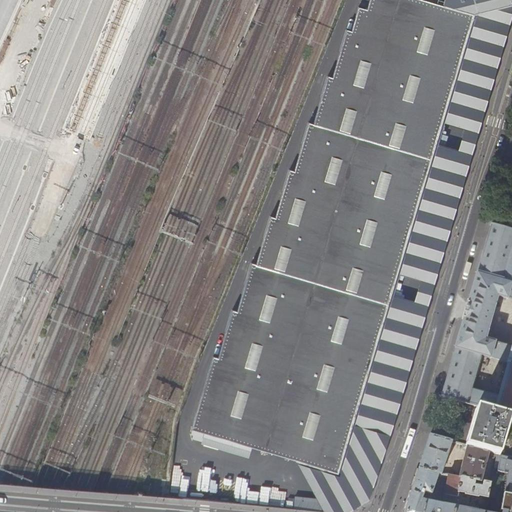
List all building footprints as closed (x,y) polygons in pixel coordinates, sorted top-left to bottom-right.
[(423,0),(369,0),(367,9),(359,6),(352,30),(348,29),(333,77),(327,75),(313,124),(308,122),(294,171),(289,169),(275,218),(269,216),(255,264),(251,263),(236,312),(231,311),(217,359),(212,358),(191,429),(294,460),(336,473),(422,183),(473,14),(459,10),(443,6),(423,0)] [(336,473),(294,460),(307,483),(323,511),(345,511),(365,498),(511,0),(444,0),(443,6),(459,10),(473,14),(422,183),(336,473)] [(511,230),(491,225),(466,312),(446,380),(441,396),(474,405),(511,416),(511,230)] [(469,424),(463,445),(495,454),(501,455),(511,418),(511,416),(474,405),(469,424)] [(424,452),(418,469),(439,474),(440,474),(451,441),(429,435),(424,452)] [(493,468),(495,454),(463,445),(462,449),(466,450),(459,477),(461,477),(490,484),(492,475),(493,468)] [(495,454),(493,468),(507,471),(500,511),(501,511),(500,511),(511,511),(511,458),(501,455),(495,454)] [(418,469),(410,495),(404,511),(453,511),(455,506),(458,492),(461,477),(459,477),(449,474),(440,474),(439,474),(418,469)] [(490,484),(461,477),(458,492),(465,493),(465,494),(478,497),(479,496),(487,498),(488,496),(489,486),(490,484)]
